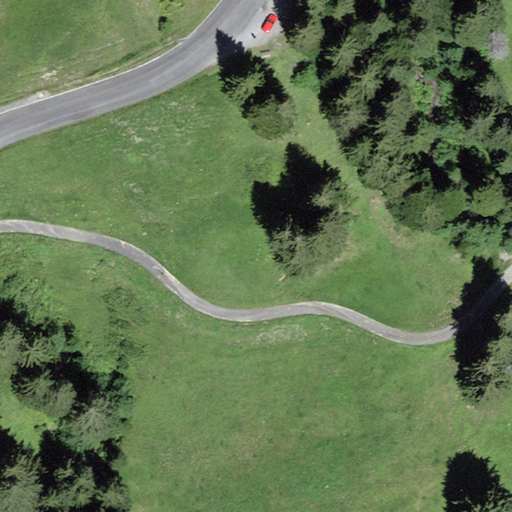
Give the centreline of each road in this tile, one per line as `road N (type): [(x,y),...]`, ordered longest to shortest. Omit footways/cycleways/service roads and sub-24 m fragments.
road 1 (unclassified): [(511,278),(461,332),(437,343),(410,341),(323,312),(221,317),(200,310),(127,252),(0,229)]
road 2 (tertiary): [(247,0),(181,66),(0,130)]
